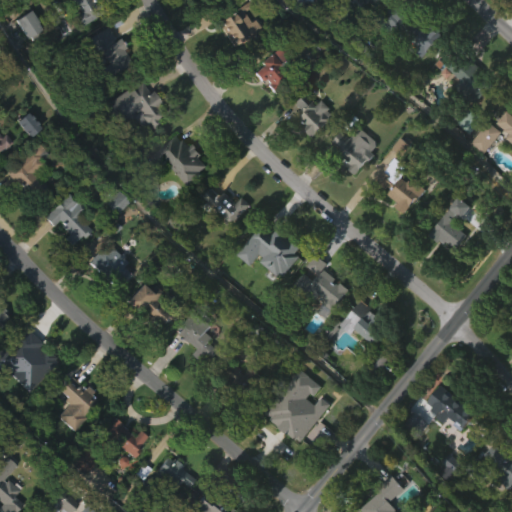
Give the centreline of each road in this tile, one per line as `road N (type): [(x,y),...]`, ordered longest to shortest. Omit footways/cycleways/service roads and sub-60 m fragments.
road 1 (residential): [(151,0),(200,85),(235,127),(459,326),(511,386)]
road 2 (residential): [(0,237),(300,511)]
road 3 (residential): [(302,511),(511,261)]
